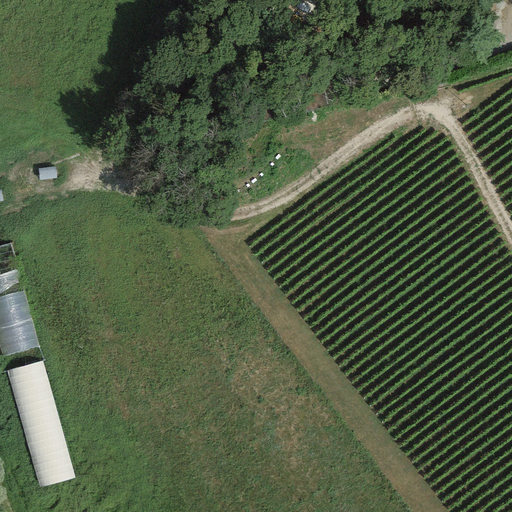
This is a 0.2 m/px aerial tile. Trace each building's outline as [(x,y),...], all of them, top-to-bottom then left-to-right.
[(360,0),(338,0),(335,17),(357,21),(360,0)] [(387,49),(352,33),(342,55),(377,71),(387,49)] [(324,74),(319,47),(298,52),(303,78),(280,82),(279,87),(255,91),(257,105),(287,100),(290,111),(324,105),(318,75),(324,74)] [(0,348),(2,356),(39,348),(16,248),(0,251),(0,348)] [(43,363),(5,374),(37,489),(75,479),(43,363)]
